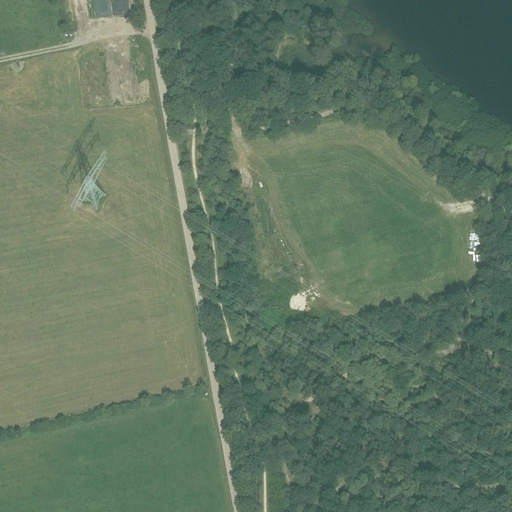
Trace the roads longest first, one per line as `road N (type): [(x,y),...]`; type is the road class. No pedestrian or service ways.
road 1 (track): [(237,511),(146,0)]
road 2 (track): [(151,28),(0,59)]
